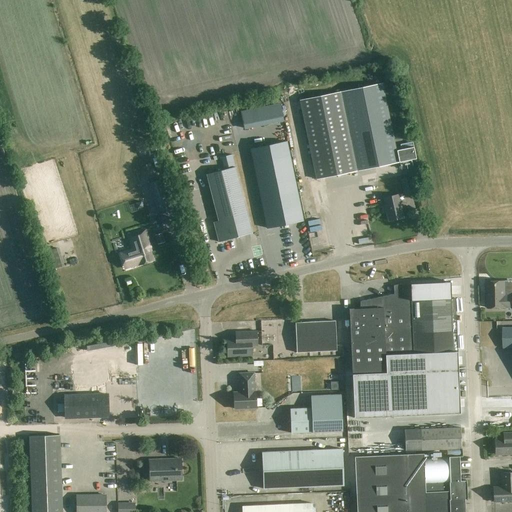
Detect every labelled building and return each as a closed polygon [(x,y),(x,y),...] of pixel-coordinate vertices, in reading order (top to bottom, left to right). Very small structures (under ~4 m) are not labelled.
[(339,91),(357,170),(397,161),(379,82),(339,91)] [(338,92),(298,101),(316,179),(356,170),(338,92)] [(283,121),(279,104),(239,112),(243,129),(283,121)] [(175,149),(181,148),(178,130),(172,131),(175,149)] [(287,142),(251,149),(267,228),(303,221),(287,142)] [(242,182),(243,188),(254,187),(250,165),(241,166),(244,182),(242,182)] [(235,167),(206,174),(218,221),(213,222),(218,242),(252,233),(235,167)] [(412,177),(401,179),(404,194),(415,191),(412,177)] [(165,178),(149,183),(158,212),(174,207),(165,178)] [(389,221),(403,217),(398,195),(384,198),(389,221)] [(139,265),(153,261),(150,248),(151,248),(145,230),(128,235),(133,252),(135,252),(139,265)] [(162,233),(155,235),(158,244),(164,242),(162,233)] [(52,249),(59,265),(66,262),(59,246),(52,249)] [(505,281),(487,281),(487,308),(505,308),(505,306),(511,306),(511,296),(505,297),(505,281)] [(360,309),(348,309),(351,374),(354,418),(460,414),(457,351),(452,351),(450,282),(410,284),(411,294),(404,294),(402,284),(401,284),(402,287),(396,288),(396,294),(360,302),(360,309)] [(296,353),(331,352),(331,355),(335,355),(335,351),(337,351),(336,320),(295,322),(296,353)] [(511,327),(503,328),(503,348),(511,347),(511,327)] [(251,346),(257,346),(257,331),(235,332),(235,339),(227,340),(228,357),(252,356),(251,346)] [(90,357),(100,355),(99,348),(88,350),(90,357)] [(109,360),(92,362),(94,374),(111,371),(109,360)] [(234,409),(256,408),(256,392),(255,392),(254,373),(239,374),(240,392),(233,393),(234,409)] [(148,386),(154,386),(154,374),(136,374),(136,384),(148,384),(148,386)] [(66,397),(66,418),(107,416),(106,394),(85,395),(85,397),(66,397)] [(311,408),(290,409),(291,433),(342,431),(341,395),(311,396),(311,408)] [(449,429),(420,430),(404,430),(405,450),(461,448),(460,428),(459,428),(459,419),(448,419),(449,429)] [(511,432),(503,433),(503,439),(495,440),(495,455),(511,453),(511,432)] [(31,511),(61,511),(59,436),(29,437),(31,511)] [(344,486),(342,449),(262,453),(263,489),(344,486)] [(464,511),(464,499),(467,499),(466,481),(463,481),(462,456),(424,458),(424,453),(354,456),(357,511),(464,511)] [(150,481),(182,480),(181,459),(149,460),(150,481)] [(493,502),(511,500),(511,472),(501,473),(502,487),(493,488),(493,502)] [(76,511),(106,511),(106,495),(77,496),(76,511)] [(312,511),(312,503),(242,506),(242,511),(312,511)]
